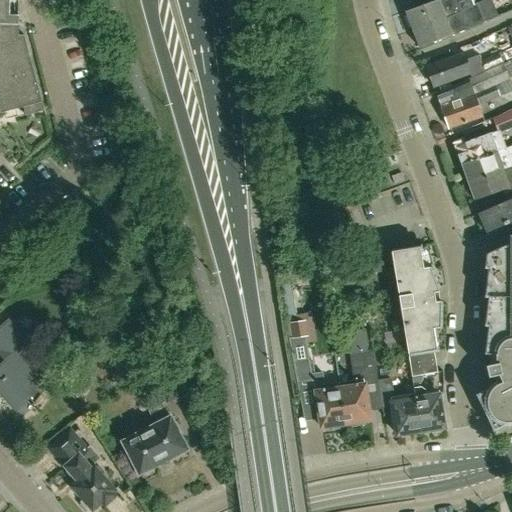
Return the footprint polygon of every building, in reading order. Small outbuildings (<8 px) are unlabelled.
[(0,0),(0,97),(4,111),(0,111),(0,113),(23,107),(25,116),(44,110),(24,35),(18,35),(19,15),(9,15),(9,0),(0,0)] [(427,0),(428,3),(406,11),(412,29),(457,13),(474,5),(472,0),(427,0)] [(457,13),(412,29),(419,48),(420,47),(450,36),(484,22),(477,4),(474,6),(474,5),(457,13)] [(470,79),(503,64),(498,53),(480,61),(479,56),(467,60),(464,53),(426,66),(434,87),(468,75),(470,79)] [(511,60),(503,64),(470,79),(437,93),(436,93),(440,106),(449,129),(450,129),(450,128),(483,116),(479,105),(511,91),(511,82),(510,79),(511,77),(511,60)] [(499,130),(468,141),(455,146),(462,165),(497,151),(506,148),(499,130)] [(462,165),(468,182),(511,165),(511,145),(506,148),(497,151),(462,165)] [(511,189),(511,165),(468,182),(475,200),(504,189),(505,192),(511,189)] [(394,183),(404,180),(401,172),(391,176),(394,183)] [(511,198),(479,214),(487,232),(511,220),(511,198)] [(511,241),(486,253),(484,268),(490,269),(490,281),(486,280),(484,297),(490,298),(490,310),(486,309),(484,326),(490,327),(490,338),(486,338),(484,355),(487,355),(495,355),(495,363),(486,365),(488,377),(498,375),(501,381),(475,394),(493,431),(511,421),(511,241)] [(439,291),(430,266),(423,267),(420,246),(391,250),(412,376),(421,375),(437,372),(434,350),(437,350),(433,328),(440,327),(441,301),(440,301),(435,302),(433,292),(438,291),(439,291)] [(34,401),(46,387),(16,352),(27,342),(8,321),(0,327),(0,351),(7,360),(0,366),(0,380),(1,381),(0,382),(0,390),(16,409),(30,397),(34,401)] [(366,333),(348,335),(351,355),(369,352),(366,333)] [(340,388),(346,428),(360,426),(359,422),(370,420),(366,392),(368,391),(367,385),(377,383),(380,403),(381,403),(382,407),(382,406),(378,382),(377,382),(372,351),(369,352),(351,355),(355,386),(340,388)] [(333,430),(346,428),(340,388),(325,390),(323,373),(315,374),(313,363),(309,361),(309,360),(299,362),(302,383),(312,382),(315,399),(317,399),(321,428),(333,426),(333,430)] [(166,403),(178,397),(163,368),(152,375),(166,403)] [(421,375),(412,376),(413,385),(421,431),(429,429),(432,433),(443,431),(444,427),(445,427),(440,394),(425,397),(424,389),(421,387),(419,387),(418,385),(422,382),(421,375)] [(406,400),(404,398),(393,399),(390,380),(378,382),(382,406),(392,405),(396,435),(399,434),(401,437),(408,436),(410,432),(421,431),(413,385),(405,386),(406,395),(409,398),(406,400)] [(139,472),(186,448),(163,404),(149,411),(156,424),(123,441),(139,472)] [(114,495),(111,492),(114,490),(94,468),(92,470),(90,467),(100,458),(90,446),(86,449),(70,430),(49,447),(78,482),(73,486),(84,499),(81,502),(88,510),(91,508),(92,509),(102,500),(105,503),(114,495)]
